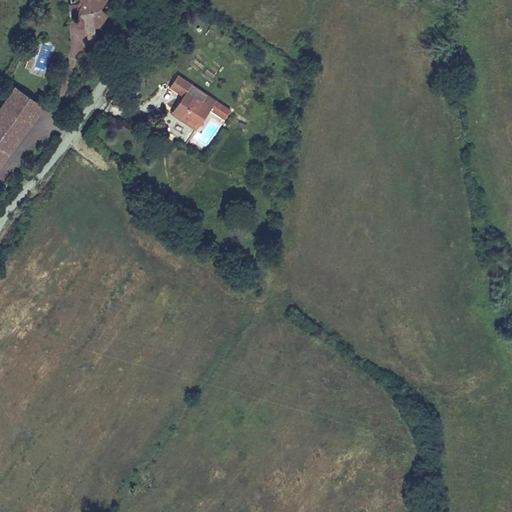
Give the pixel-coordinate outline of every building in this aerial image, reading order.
[(103,3),(97,0),(70,0),(70,1),(71,2),(71,3),(68,3),(71,15),(83,13),(86,15),(87,18),(85,18),(87,28),(94,27),(98,26),(106,14),(99,9),(103,3)] [(96,38),(94,27),(87,28),(89,39),(96,38)] [(175,76),(168,88),(181,97),(169,115),(195,132),(208,111),(223,121),(229,112),(175,76)] [(42,106),(15,88),(6,101),(32,121),(42,106)] [(0,165),(32,121),(6,101),(0,109),(0,165)]
